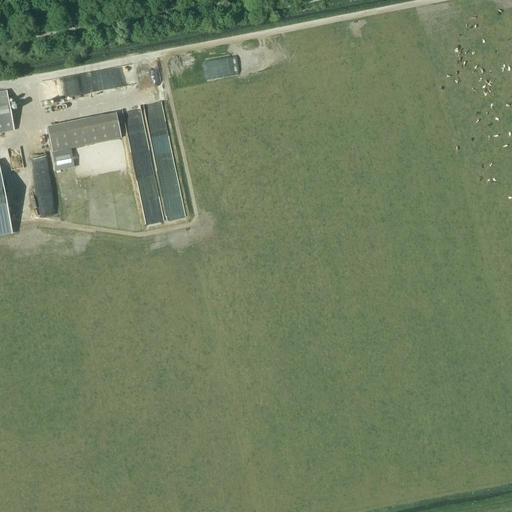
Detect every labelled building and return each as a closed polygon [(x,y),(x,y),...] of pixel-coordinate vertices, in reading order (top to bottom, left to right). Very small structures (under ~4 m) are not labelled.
[(0,93),(0,133),(13,131),(6,92),(0,93)] [(120,139),(115,115),(46,129),(51,153),(120,139)] [(33,152),(43,204),(57,201),(47,149),(33,152)] [(70,157),(52,160),(54,170),(72,167),(70,157)] [(0,234),(11,233),(0,177),(0,234)]
